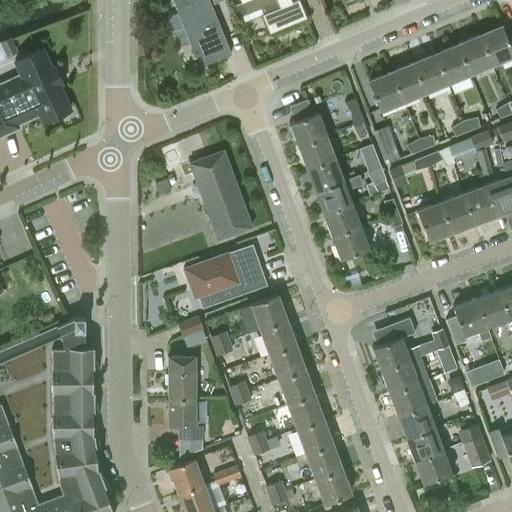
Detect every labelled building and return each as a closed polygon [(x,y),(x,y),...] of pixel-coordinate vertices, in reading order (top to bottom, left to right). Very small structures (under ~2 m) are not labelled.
[(190,2),(176,8),(195,56),(202,53),(206,64),(208,63),(207,60),(229,51),(230,51),(209,0),(189,0),(190,0),(190,2)] [(269,33),(305,19),(298,0),(291,3),(289,0),(240,0),(241,2),(246,0),(277,0),(281,8),(262,16),(269,33)] [(479,33),(492,63),(511,54),(511,49),(501,24),(479,33)] [(469,72),(492,63),(479,33),(457,43),(469,72)] [(447,82),(469,72),(457,43),(435,52),(447,82)] [(0,78),(0,135),(18,127),(17,124),(39,114),(42,121),(70,108),(59,84),(62,83),(54,66),(51,68),(42,48),(14,61),(19,70),(0,78)] [(413,62),(425,91),(447,82),(435,52),(413,62)] [(403,101),(425,91),(413,62),(391,71),(403,101)] [(381,110),(403,101),(391,71),(368,81),(381,110)] [(353,124),(363,120),(354,97),(344,101),(349,108),(351,122),(353,124)] [(500,116),(511,111),(508,101),(495,108),(500,116)] [(296,145),(326,134),(318,111),(288,122),(296,145)] [(463,119),(467,130),(479,125),(477,116),(463,119)] [(456,135),(467,130),(463,119),(450,127),(456,135)] [(511,119),(502,123),(497,125),(502,139),(511,135),(511,119)] [(367,132),(363,120),(353,124),(359,136),(367,132)] [(386,162),(398,158),(387,126),(375,130),(386,162)] [(487,129),(470,136),(476,149),(484,145),(492,142),(487,129)] [(296,145),(305,168),(335,157),(326,134),(296,145)] [(418,137),(423,148),(434,143),(432,134),(418,137)] [(470,136),(447,146),(452,158),(476,149),(470,136)] [(411,153),(423,148),(418,137),(406,144),(411,153)] [(215,239),(250,227),(224,150),(189,162),(215,239)] [(437,150),(425,154),(430,165),(442,158),(437,150)] [(430,165),(425,154),(413,159),(415,169),(430,165)] [(313,190),(343,179),(335,157),(305,168),(313,190)] [(377,157),(366,161),(369,169),(380,165),(377,157)] [(511,158),(502,162),(507,176),(511,189),(511,158)] [(384,176),(380,165),(369,169),(376,181),(384,176)] [(389,171),(396,190),(407,186),(400,167),(389,171)] [(511,207),(511,189),(507,176),(485,184),(495,213),(511,207)] [(322,213),(352,202),(343,179),(313,190),(322,213)] [(485,184),(462,193),(472,222),(495,213),(485,184)] [(472,222),(462,193),(439,201),(450,230),(472,222)] [(383,199),(386,214),(396,209),(392,198),(383,199)] [(450,230),(439,201),(416,210),(427,239),(450,230)] [(322,213),(330,236),(360,225),(352,202),(322,213)] [(396,209),(386,214),(393,226),(400,221),(396,209)] [(360,225),(330,236),(339,259),(369,248),(360,225)] [(251,241),(182,266),(197,308),(266,283),(251,241)] [(511,316),(511,284),(499,289),(509,318),(511,316)] [(486,327),(509,318),(499,289),(475,298),(486,327)] [(250,302),(260,327),(285,318),(275,293),(250,302)] [(455,314),(445,318),(455,343),(466,339),(465,335),(477,330),(480,339),(489,336),(486,327),(475,298),(452,307),(455,314)] [(197,314),(177,322),(182,336),(202,329),(198,317),(197,314)] [(67,320),(0,349),(0,511),(99,511),(103,510),(88,470),(84,432),(83,344),(83,316),(72,316),(72,317),(70,318),(67,320)] [(372,347),(380,369),(418,355),(415,347),(407,350),(402,337),(415,332),(409,316),(389,324),(394,338),(372,347)] [(260,327),(269,352),(294,343),(285,318),(260,327)] [(434,340),(425,343),(429,352),(435,349),(437,349),(447,345),(442,332),(441,329),(431,332),(434,340)] [(214,344),(227,339),(224,330),(211,335),(214,344)] [(227,339),(214,344),(217,353),(230,348),(227,339)] [(269,352),(278,377),(303,368),(294,343),(269,352)] [(167,398),(194,398),(194,355),(167,355),(167,398)] [(388,392),(426,378),(418,355),(380,369),(388,392)] [(443,359),(439,361),(444,372),(456,367),(452,356),(446,358),(443,359)] [(481,364),(465,370),(471,384),(485,379),(487,379),(481,364)] [(287,402),(312,393),(303,368),(278,377),(287,402)] [(459,375),(448,379),(452,392),(463,387),(459,375)] [(435,401),(426,378),(388,392),(397,415),(426,404),(435,401)] [(229,384),(232,393),(245,389),(242,379),(229,384)] [(505,379),(494,383),(498,393),(508,389),(505,379)] [(245,389),(232,393),(236,403),(249,398),(245,389)] [(463,391),(453,394),(459,407),(467,403),(463,391)] [(296,427),(321,418),(312,393),(287,402),(296,427)] [(194,426),(194,398),(167,398),(167,426),(176,426),(176,438),(201,438),(201,426),(194,426)] [(405,437),(434,426),(426,404),(397,415),(405,437)] [(306,452),(331,442),(321,418),(296,427),(306,452)] [(475,423),(458,430),(462,441),(469,438),(480,434),(475,423)] [(413,459),(442,448),(434,426),(405,437),(413,459)] [(511,463),(511,430),(499,435),(497,428),(487,432),(496,457),(507,453),(511,464),(511,463)] [(250,443),(264,438),(260,429),(247,434),(250,443)] [(470,464),(488,457),(480,434),(469,438),(462,441),(470,464)] [(264,438),(250,443),(254,453),(267,448),(264,438)] [(315,477),(340,467),(331,442),(306,452),(315,477)] [(451,472),(442,448),(413,459),(422,483),(451,472)] [(193,459),(167,468),(177,493),(202,484),(214,479),(212,473),(205,469),(197,472),(193,459)] [(236,464),(224,468),(228,478),(240,473),(236,464)] [(349,493),(340,467),(315,477),(324,502),(349,493)] [(224,468),(212,473),(214,479),(216,482),(228,478),(224,468)] [(269,493),(282,488),(279,479),(265,484),(269,493)] [(202,484),(177,493),(183,511),(201,511),(211,509),(202,484)] [(286,497),(282,488),(269,493),(272,502),(286,497)]
